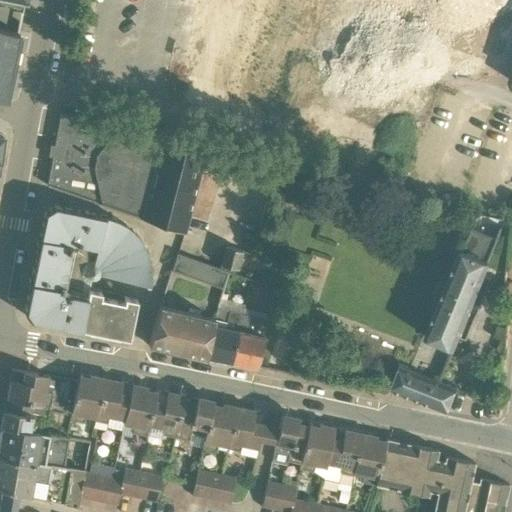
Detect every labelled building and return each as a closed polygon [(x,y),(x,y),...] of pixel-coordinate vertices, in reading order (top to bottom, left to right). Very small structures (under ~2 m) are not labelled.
[(243,0),(211,101),(261,117),(280,56),(298,62),(297,44),(306,16),(301,14),(305,0),(344,0),(336,28),(392,46),(404,9),(433,6),(435,0),(243,0)] [(0,26),(0,94),(3,95),(16,31),(0,26)] [(158,131),(57,110),(44,181),(45,182),(44,183),(132,212),(158,132),(158,131)] [(158,132),(132,212),(182,230),(205,145),(158,132)] [(52,203),(42,208),(21,306),(28,316),(77,326),(86,287),(88,276),(89,277),(90,277),(92,277),(93,276),(94,275),(95,275),(96,273),(97,272),(147,280),(148,276),(148,272),(148,266),(148,260),(147,255),(145,250),(143,245),(141,240),(138,235),(134,231),(130,227),(126,223),(120,220),(113,216),(107,214),(52,203)] [(463,247),(460,245),(424,333),(455,345),(460,333),(467,335),(492,273),(485,271),(490,258),(489,257),(498,235),(473,224),(463,247)] [(215,265),(226,269),(227,264),(235,267),(240,249),(222,242),(216,261),(218,262),(215,265)] [(226,269),(215,265),(174,250),(168,267),(219,285),(226,269)] [(86,287),(77,326),(101,331),(109,296),(98,294),(99,289),(86,287)] [(220,290),(213,315),(203,354),(227,359),(241,304),(242,302),(223,297),(224,291),(220,290)] [(109,296),(101,331),(126,336),(134,297),(121,294),(120,299),(109,296)] [(157,302),(145,340),(203,354),(213,315),(157,302)] [(265,310),(241,304),(227,359),(251,364),(265,317),(250,313),(251,311),(263,314),(265,310)] [(400,361),(390,386),(448,409),(458,384),(400,361)] [(4,396),(47,403),(49,396),(50,390),(43,389),(45,372),(8,366),(8,367),(7,371),(6,378),(7,378),(6,385),(5,390),(5,391),(4,394),(4,396)] [(70,400),(67,413),(66,416),(81,419),(83,413),(93,415),(102,375),(100,375),(86,372),(85,374),(77,372),(78,370),(76,370),(75,378),(70,400)] [(102,375),(93,415),(93,417),(105,420),(104,424),(119,427),(121,421),(129,380),(125,379),(117,378),(106,376),(105,376),(102,375)] [(129,380),(121,421),(130,423),(130,430),(144,433),(147,422),(154,385),(152,385),(152,388),(143,386),(144,384),(130,381),(129,380)] [(147,422),(144,433),(159,435),(160,432),(173,434),(181,392),(180,392),(178,391),(176,391),(165,389),(154,385),(147,422)] [(181,392),(173,434),(186,437),(187,435),(200,438),(202,433),(209,398),(193,395),(192,401),(181,399),(182,392),(181,392)] [(0,418),(0,423),(35,429),(37,415),(44,416),(46,408),(47,403),(4,396),(11,397),(9,408),(2,407),(0,418)] [(47,403),(46,408),(57,411),(67,413),(70,400),(59,398),(49,396),(47,403)] [(202,433),(200,438),(199,445),(223,449),(223,445),(225,446),(234,403),(232,403),(230,403),(227,402),(218,400),(218,402),(210,401),(210,398),(209,398),(202,433)] [(234,403),(225,446),(253,452),(256,436),(260,421),(260,419),(262,409),(250,407),(238,404),(237,404),(234,403)] [(273,434),(272,439),(270,450),(268,459),(284,462),(285,458),(297,460),(304,425),(293,422),(294,416),(278,412),(275,425),(273,434)] [(105,420),(93,417),(91,424),(103,427),(104,424),(105,420)] [(304,425),(297,460),(296,465),(310,468),(320,475),(331,423),(330,423),(329,424),(315,421),(315,423),(306,421),(307,418),(305,418),(304,425)] [(121,421),(119,427),(118,432),(129,434),(130,430),(130,423),(121,421)] [(0,453),(61,464),(65,435),(62,434),(39,430),(35,429),(0,423),(0,453)] [(331,423),(320,475),(334,478),(333,486),(336,487),(334,498),(343,500),(348,480),(350,470),(358,430),(355,429),(354,429),(342,427),(331,423)] [(358,430),(350,470),(360,472),(359,479),(368,481),(372,481),(382,437),(373,436),(373,433),(358,430)] [(187,435),(186,437),(185,442),(199,445),(200,438),(187,435)] [(382,437),(372,481),(385,484),(395,486),(405,440),(395,438),(382,435),(382,437)] [(405,440),(395,486),(425,493),(426,488),(430,489),(434,490),(429,511),(499,511),(500,506),(503,495),(506,481),(476,475),(475,480),(467,478),(471,459),(442,453),(441,455),(441,457),(437,457),(433,456),(435,446),(405,440)] [(61,464),(0,453),(0,486),(15,491),(75,504),(77,494),(82,468),(61,464)] [(82,468),(77,494),(99,498),(115,502),(117,491),(132,494),(145,497),(154,499),(159,472),(150,470),(138,468),(121,464),(119,475),(110,474),(104,472),(92,470),(87,469),(82,468)] [(214,498),(220,471),(194,466),(191,479),(188,492),(214,498)] [(350,470),(348,480),(358,482),(359,479),(360,472),(350,470)] [(220,471),(214,498),(228,501),(234,475),(220,471)] [(272,505),(278,480),(264,477),(259,502),(272,505)] [(278,480),(272,505),(287,509),(290,495),(293,483),(278,480)] [(290,495),(287,509),(285,511),(299,511),(302,498),(290,495)] [(302,498),(299,511),(312,511),(315,500),(302,498)] [(315,500),(312,511),(342,511),(344,506),(315,500)]
